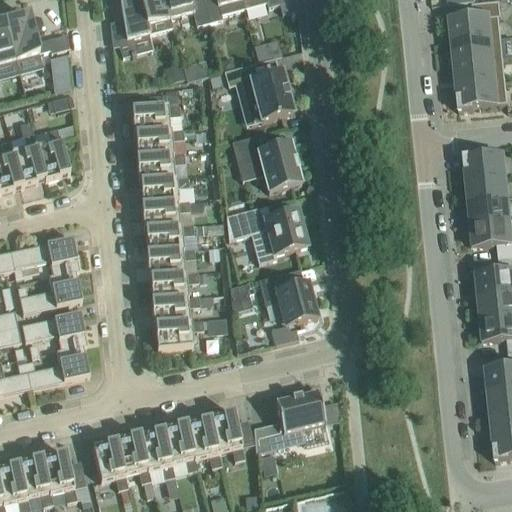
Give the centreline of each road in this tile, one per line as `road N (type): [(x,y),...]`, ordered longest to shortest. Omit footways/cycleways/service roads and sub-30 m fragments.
road 1 (residential): [(511,487),(461,495),(422,151)]
road 2 (residential): [(314,0),(347,352)]
road 3 (residential): [(124,405),(347,352)]
road 4 (residential): [(104,211),(83,0)]
road 5 (residential): [(124,405),(104,211)]
road 6 (residential): [(422,151),(407,0)]
road 7 (residential): [(0,436),(124,405)]
